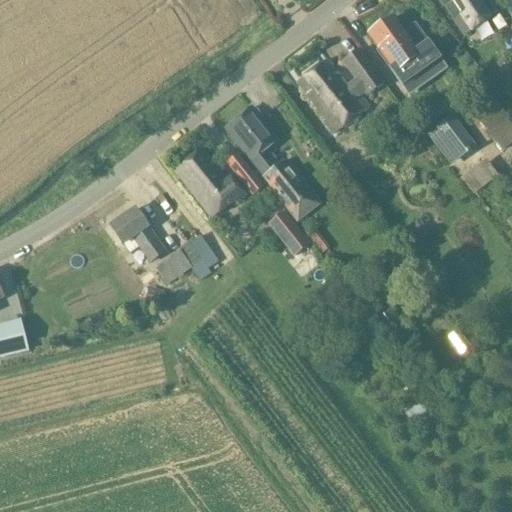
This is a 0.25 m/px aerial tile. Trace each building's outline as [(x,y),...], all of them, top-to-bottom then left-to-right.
[(439,0),(463,36),(497,12),(488,0),(439,0)] [(393,19),(369,36),(387,61),(389,61),(395,69),(391,71),(402,86),(439,60),(415,26),(404,34),(393,19)] [(328,61),(297,84),(324,122),(323,124),(332,137),(369,110),(360,97),(365,93),(368,98),(384,86),(359,52),(343,64),(357,82),(348,89),(328,61)] [(227,130),(251,163),(263,179),(261,180),(288,213),(313,194),(287,161),(279,167),(268,150),(278,143),(253,110),(227,130)] [(452,122),(431,138),(452,165),(472,149),(452,122)] [(245,195),(232,179),(229,181),(204,151),(174,173),(211,220),(245,195)] [(263,189),(238,157),(227,166),(252,197),(263,189)] [(471,192),(492,176),(485,166),(463,181),(471,192)] [(124,247),(130,255),(138,250),(150,266),(167,255),(136,211),(110,229),(124,247)] [(309,246),(284,214),(269,226),(295,257),(309,246)] [(419,220),(405,231),(414,243),(428,233),(419,220)] [(154,267),(167,285),(203,260),(189,241),(179,248),(180,250),(154,267)] [(21,321),(0,326),(0,360),(29,353),(21,321)]
